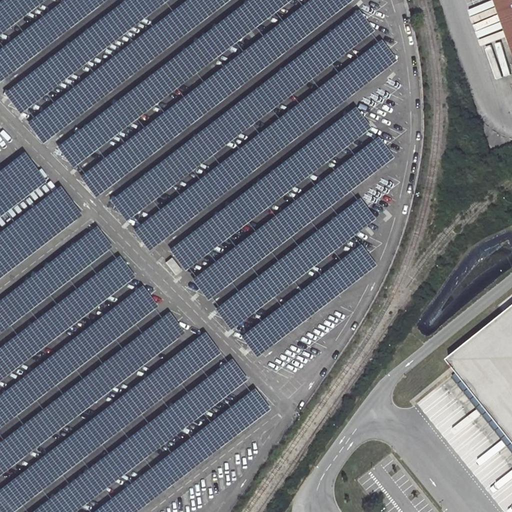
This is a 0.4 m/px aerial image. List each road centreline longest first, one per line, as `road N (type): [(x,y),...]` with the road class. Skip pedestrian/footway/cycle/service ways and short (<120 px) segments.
road 1 (unknown): [(411,111),(173,290)]
road 2 (unknown): [(393,220),(224,342)]
road 3 (unknown): [(170,0),(15,129)]
road 4 (unknown): [(149,511),(256,431),(273,432)]
